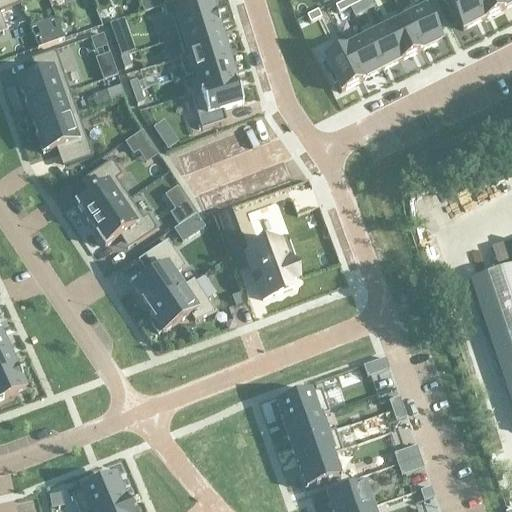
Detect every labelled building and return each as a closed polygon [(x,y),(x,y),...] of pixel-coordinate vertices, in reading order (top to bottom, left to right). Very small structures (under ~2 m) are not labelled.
[(0,0),(0,34),(5,33),(0,19),(0,14),(21,6),(18,0),(0,0)] [(162,0),(145,0),(139,2),(144,13),(165,6),(162,0)] [(187,0),(162,8),(166,20),(171,19),(178,41),(218,28),(218,26),(219,26),(216,15),(214,16),(211,5),(191,12),(187,0)] [(357,0),(354,0),(346,4),(350,11),(361,6),(357,0)] [(472,0),(446,0),(462,32),(484,22),(472,0)] [(497,0),(472,0),(484,22),(503,12),(497,0)] [(511,0),(497,0),(503,12),(511,7),(511,0)] [(346,4),(335,10),(339,17),(350,11),(346,4)] [(425,11),(403,22),(419,54),(441,43),(425,11)] [(317,12),(307,18),(310,25),(321,19),(317,12)] [(403,22),(384,31),(400,63),(419,54),(403,22)] [(123,23),(110,28),(113,37),(127,32),(123,23)] [(218,28),(178,41),(183,58),(184,59),(224,47),(218,28)] [(384,31),(365,41),(381,73),(400,63),(384,31)] [(102,36),(90,40),(94,51),(106,47),(102,36)] [(365,41),(345,51),(361,83),(362,82),(381,73),(365,41)] [(183,58),(179,60),(185,80),(194,77),(194,76),(230,65),(224,47),(184,59),(183,58)] [(345,51),(324,61),(331,75),(329,76),(333,86),(336,85),(341,94),(363,83),(362,82),(361,83),(345,51)] [(37,78),(18,85),(23,100),(27,109),(70,94),(55,53),(31,61),(37,78)] [(127,57),(120,59),(123,71),(131,68),(127,57)] [(230,65),(194,76),(194,77),(199,94),(200,95),(236,83),(230,65)] [(137,82),(129,84),(132,96),(140,93),(137,82)] [(199,94),(190,96),(201,132),(226,124),(222,112),(243,106),(236,83),(200,95),(199,94)] [(120,87),(106,92),(110,103),(124,98),(120,87)] [(140,93),(132,96),(136,107),(144,105),(140,93)] [(70,94),(27,109),(34,131),(77,116),(70,94)] [(34,131),(38,140),(43,155),(61,149),(68,168),(93,159),(77,116),(34,131)] [(142,133),(125,144),(132,156),(149,145),(142,133)] [(170,133),(160,141),(167,151),(178,144),(170,133)] [(97,191),(75,206),(83,217),(90,227),(129,201),(116,181),(122,177),(112,162),(88,178),(97,191)] [(129,201),(90,227),(97,237),(96,237),(104,249),(127,234),(136,246),(157,232),(147,217),(143,220),(129,201)] [(187,204),(170,215),(178,227),(195,216),(187,204)] [(196,216),(179,227),(173,231),(182,244),(188,240),(205,229),(196,216)] [(238,228),(221,234),(234,269),(247,263),(260,299),(296,286),(293,278),(301,275),(293,254),(286,256),(280,239),(247,252),(238,228)] [(155,275),(132,290),(148,314),(186,288),(185,287),(177,275),(185,269),(167,243),(144,258),(155,275)] [(511,266),(469,281),(511,411),(511,266)] [(186,288),(148,314),(153,322),(150,324),(158,336),(161,334),(162,335),(190,317),(194,323),(215,315),(193,282),(185,287),(186,288)] [(244,294),(231,299),(235,309),(247,304),(244,294)] [(0,376),(15,369),(7,352),(0,355),(0,376)] [(480,353),(471,355),(491,421),(507,417),(493,373),(487,375),(480,353)] [(385,360),(363,368),(367,379),(389,372),(385,360)] [(0,402),(25,391),(15,369),(0,376),(0,402)] [(321,391),(276,407),(284,430),(319,417),(320,418),(329,415),(321,391)] [(399,399),(388,403),(392,414),(403,410),(399,399)] [(403,410),(392,414),(395,424),(406,420),(403,410)] [(319,417),(284,430),(291,449),(326,436),(320,418),(319,417)] [(326,436),(291,449),(297,468),(333,456),(333,457),(342,453),(335,432),(326,436)] [(416,448),(393,456),(397,467),(420,459),(416,448)] [(333,456),(297,468),(305,491),(341,478),(333,457),(333,456)] [(420,459),(397,467),(401,478),(424,470),(420,459)] [(115,479),(72,497),(77,511),(98,511),(124,501),(115,479)] [(363,488),(328,500),(332,511),(365,511),(371,510),(363,488)] [(431,489),(420,493),(423,504),(434,500),(431,489)] [(52,497),(40,501),(42,511),(45,511),(56,508),(52,497)] [(128,511),(124,501),(98,511),(128,511)]
